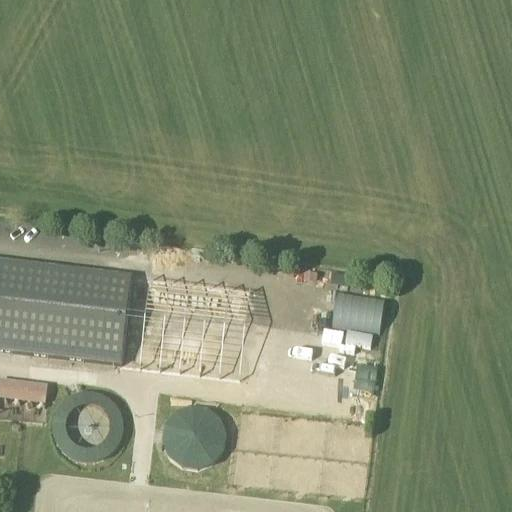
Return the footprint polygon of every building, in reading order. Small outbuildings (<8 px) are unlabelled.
[(155,263),(179,268),(182,254),(158,248),(155,263)] [(0,354),(120,369),(131,280),(0,264),(0,354)] [(222,281),(217,314),(242,317),(246,284),(222,281)] [(0,381),(0,401),(45,407),(47,388),(0,381)] [(333,511),(334,507),(38,473),(33,511),(333,511)]
